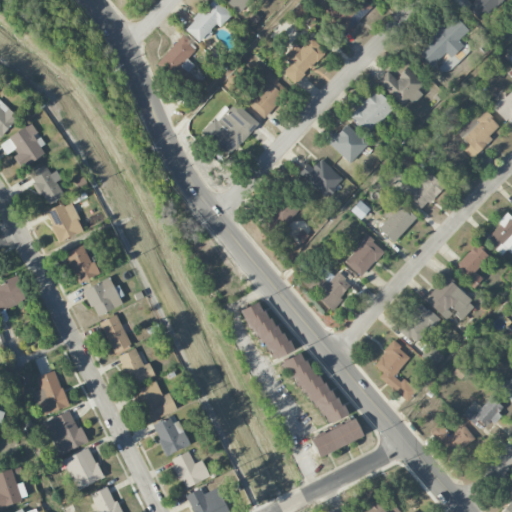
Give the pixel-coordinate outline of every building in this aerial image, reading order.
[(230,14),(215,0),(211,0),(184,29),(200,45),(230,14)] [(223,0),(238,13),(250,0),(223,0)] [(373,6),(367,0),(346,0),(328,18),(343,34),(373,6)] [(503,0),(474,0),(475,0),(467,8),(479,22),(503,0)] [(289,14),(296,21),(306,11),(298,4),(289,14)] [(450,58),(463,46),(457,41),(468,30),(454,16),(416,51),(430,66),(444,52),(450,58)] [(314,32),(320,24),(311,17),(305,25),(314,32)] [(190,69),(183,63),(196,49),(182,36),(157,63),(178,82),(190,69)] [(282,72),(293,84),(326,54),(311,38),(299,49),(294,44),(282,56),(290,64),(282,72)] [(412,104),(422,95),(417,90),(423,84),(407,68),(395,79),(387,71),(377,81),(401,106),(407,100),(412,104)] [(244,102),(262,117),(288,89),(270,73),(244,102)] [(393,108),(376,90),(350,115),(366,133),(393,108)] [(506,123),(511,117),(511,91),(493,109),(506,123)] [(258,124),(231,100),(202,132),(228,156),(258,124)] [(0,135),(1,136),(17,119),(0,102),(0,135)] [(458,134),(466,142),(461,148),(471,158),(491,140),(488,136),(499,126),(483,110),(458,134)] [(22,169),(46,152),(35,135),(37,133),(31,123),(0,143),(0,146),(7,157),(12,154),(22,169)] [(326,143),(349,163),(367,144),(344,124),(326,143)] [(298,173),(325,198),(342,179),(320,159),(312,168),(307,163),(298,173)] [(28,174),(48,205),(64,195),(55,182),(60,179),(55,171),(51,174),(44,164),(28,174)] [(389,188),(401,175),(391,166),(379,179),(389,188)] [(421,210),(443,186),(424,168),(414,179),(402,192),(421,210)] [(284,197),(267,215),(282,229),(299,211),(284,197)] [(350,211),(360,220),(369,209),(359,200),(350,211)] [(76,202),(65,207),(62,203),(44,212),(59,242),(82,231),(75,216),(82,213),(76,202)] [(378,228),(392,242),(414,219),(400,205),(378,228)] [(502,258),(511,249),(511,220),(507,215),(483,238),(502,258)] [(360,277),(383,251),(366,236),(343,261),(360,277)] [(97,275),(84,245),(64,253),(77,283),(97,275)] [(471,288),(482,279),(474,271),(489,257),(477,245),(452,268),(471,288)] [(309,289),(332,310),(342,299),(339,296),(350,284),(337,272),(333,277),(326,271),(309,289)] [(0,310),(24,302),(15,276),(3,280),(4,282),(0,283),(0,310)] [(120,296),(110,277),(83,290),(96,317),(122,304),(118,297),(120,296)] [(424,300),(445,319),(452,311),(461,320),(475,305),(446,277),(424,300)] [(397,330),(414,345),(438,319),(421,304),(397,330)] [(114,353),(130,345),(115,315),(99,323),(114,353)] [(410,356),(392,342),(372,365),(382,373),(378,378),(406,401),(414,391),(394,374),(410,356)] [(443,357),(430,345),(420,356),(433,368),(443,357)] [(143,365),(135,348),(117,357),(131,387),(155,376),(148,363),(143,365)] [(347,416),(345,409),(300,355),(299,353),(287,358),(281,363),(283,368),(317,408),(318,409),(329,423),(347,416)] [(66,408),(56,371),(36,376),(40,390),(32,392),(36,408),(41,407),(43,414),(66,408)] [(511,374),(501,387),(511,396),(511,374)] [(169,393),(162,396),(155,381),(133,391),(148,423),(177,409),(169,393)] [(467,409),(462,415),(474,425),(477,422),(487,429),(504,407),(489,396),(475,415),(467,409)] [(44,421),(56,455),(88,444),(82,427),(76,429),(70,412),(44,421)] [(187,447),(174,416),(152,425),(165,456),(187,447)] [(319,458),(362,436),(353,418),(310,440),(319,458)] [(474,438),(462,424),(449,435),(440,425),(430,433),(450,458),(474,438)] [(63,458),(75,490),(101,480),(90,448),(63,458)] [(182,488),(209,477),(202,460),(194,464),(188,451),(170,459),(182,488)] [(0,507),(27,499),(22,482),(16,485),(11,469),(0,472),(0,507)] [(119,511),(108,486),(89,494),(97,511),(119,511)] [(185,495),(192,511),(226,511),(216,488),(202,494),(200,489),(185,495)] [(396,511),(399,510),(383,493),(361,511),(396,511)] [(511,511),(511,497),(502,511),(511,511)]
